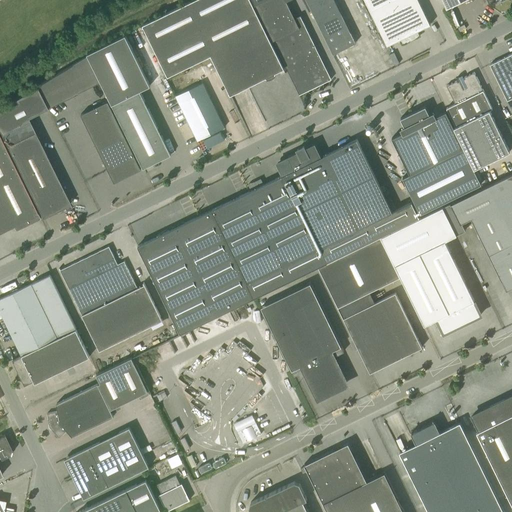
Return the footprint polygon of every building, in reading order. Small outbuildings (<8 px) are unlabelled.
[(284,68),(250,0),(192,0),(142,25),(167,76),(211,55),(230,95),(284,68)] [(253,0),(295,85),(299,94),(331,79),(300,15),(295,18),(285,0),(253,0)] [(355,43),(333,0),(306,0),(333,54),(355,43)] [(364,0),(369,9),(387,0),(364,0)] [(418,0),(387,0),(369,9),(382,36),(387,45),(399,39),(401,43),(404,44),(418,37),(419,34),(417,31),(430,24),(418,0)] [(441,0),(446,9),(465,0),(441,0)] [(139,91),(150,86),(125,34),(86,53),(87,55),(101,82),(143,168),(171,154),(139,91)] [(511,53),(490,64),(507,100),(511,97),(511,53)] [(47,108),(101,82),(87,55),(36,86),(38,90),(47,108)] [(454,127),(463,147),(474,169),(509,152),(489,110),(492,109),(474,72),(464,77),(465,78),(464,79),(462,75),(457,78),(458,81),(457,82),(457,80),(446,85),(455,103),(446,108),(455,127),(454,127)] [(224,127),(202,82),(175,95),(197,140),(203,138),(204,139),(203,140),(207,148),(224,140),(220,131),(219,132),(219,130),(224,127)] [(0,107),(0,131),(1,134),(29,120),(28,117),(47,108),(38,90),(36,86),(0,107)] [(108,101),(81,114),(114,182),(141,169),(108,101)] [(403,131),(403,132),(392,138),(410,175),(403,178),(420,213),(481,183),(474,169),(463,147),(454,127),(446,111),(434,117),(434,116),(431,110),(433,114),(430,116),(425,106),(400,118),(405,128),(402,129),(400,125),(399,125),(402,131),(403,131)] [(29,120),(1,134),(20,172),(48,158),(29,120)] [(40,219),(35,210),(0,137),(0,231),(13,225),(16,230),(40,219)] [(288,156),(288,158),(279,162),(285,174),(137,246),(180,333),(419,216),(412,202),(392,211),(357,139),(321,156),(316,146),(315,145),(314,144),(313,144),(312,144),(304,148),(304,146),(297,150),(298,151),(288,156)] [(488,173),(508,164),(505,157),(479,169),(486,183),(491,180),(488,173)] [(20,172),(38,209),(42,217),(70,204),(48,158),(20,172)] [(511,173),(451,204),(450,202),(442,206),(456,234),(465,230),(462,223),(471,219),(502,282),(506,290),(511,287),(511,173)] [(481,315),(444,240),(456,234),(442,206),(381,237),(424,325),(437,318),(444,333),(481,315)] [(338,306),(398,277),(379,237),(318,267),(338,306)] [(99,351),(162,320),(144,282),(143,283),(144,285),(137,288),(124,261),(118,264),(116,261),(112,252),(110,253),(108,249),(102,252),(101,250),(60,269),(60,268),(59,268),(99,351)] [(31,283),(57,337),(76,328),(54,283),(50,274),(31,283)] [(31,283),(22,287),(0,298),(0,311),(21,355),(57,337),(31,283)] [(310,283),(261,307),(294,375),(305,370),(318,398),(336,389),(333,383),(335,382),(336,383),(337,382),(337,381),(340,379),(341,380),(342,380),(342,379),(344,378),(333,356),(342,351),(342,352),(344,351),(341,346),(310,283)] [(395,292),(343,318),(370,372),(422,347),(395,292)] [(35,383),(44,378),(89,356),(76,329),(30,351),(21,355),(12,360),(25,385),(33,380),(35,383)] [(58,411),(47,413),(50,427),(59,437),(67,430),(72,436),(89,428),(114,416),(112,412),(119,409),(117,405),(140,394),(142,398),(149,394),(147,390),(143,381),(132,357),(96,374),(100,382),(98,383),(65,399),(56,403),(58,411)] [(511,393),(483,408),(484,410),(471,416),(478,431),(476,432),(511,504),(511,393)] [(418,447),(401,456),(428,511),(504,511),(460,422),(440,432),(434,421),(411,432),(418,447)] [(256,423),(238,432),(243,443),(261,434),(256,423)] [(68,457),(64,459),(84,498),(149,466),(129,427),(119,432),(120,436),(101,445),(100,441),(68,457)] [(0,436),(0,475),(2,474),(0,469),(0,459),(10,454),(11,449),(4,435),(0,436)] [(341,452),(306,469),(327,511),(403,511),(384,472),(362,483),(348,454),(341,452)] [(180,453),(169,458),(173,467),(184,463),(180,453)] [(212,463),(215,468),(226,463),(224,457),(212,463)] [(212,468),(209,462),(198,467),(201,473),(212,468)] [(175,475),(166,479),(157,484),(163,496),(160,498),(166,511),(190,499),(189,498),(187,499),(182,487),(180,488),(178,485),(180,485),(175,475)] [(162,511),(146,479),(88,507),(87,507),(79,511),(77,511),(162,511)] [(307,511),(302,500),(306,499),(303,492),(299,483),(295,481),(250,502),(249,507),(251,511),(307,511)]
